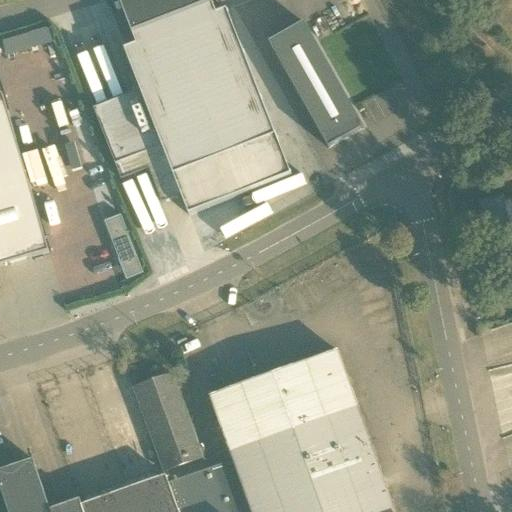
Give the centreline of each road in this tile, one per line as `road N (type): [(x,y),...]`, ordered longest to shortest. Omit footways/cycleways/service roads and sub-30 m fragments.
road 1 (unclassified): [(0,359),(85,334),(217,277),(404,178)]
road 2 (unknown): [(208,281),(221,310),(238,323),(324,318),(365,356),(418,511)]
road 3 (unclassified): [(479,511),(420,213),(404,178)]
road 4 (unclassified): [(404,178),(511,114)]
